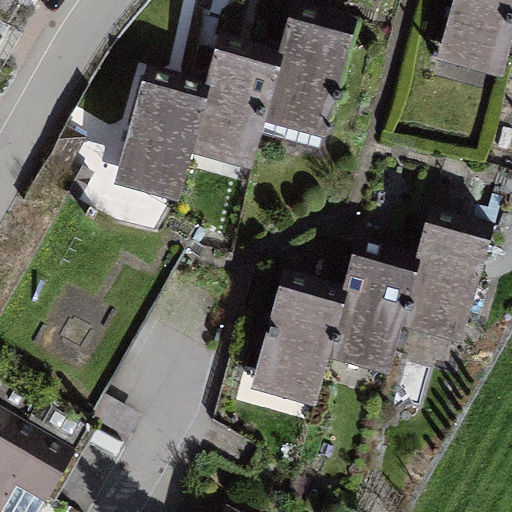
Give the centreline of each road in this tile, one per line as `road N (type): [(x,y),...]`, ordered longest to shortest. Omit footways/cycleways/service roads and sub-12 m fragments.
road 1 (residential): [(99,0),(0,164)]
road 2 (residential): [(120,511),(187,380)]
